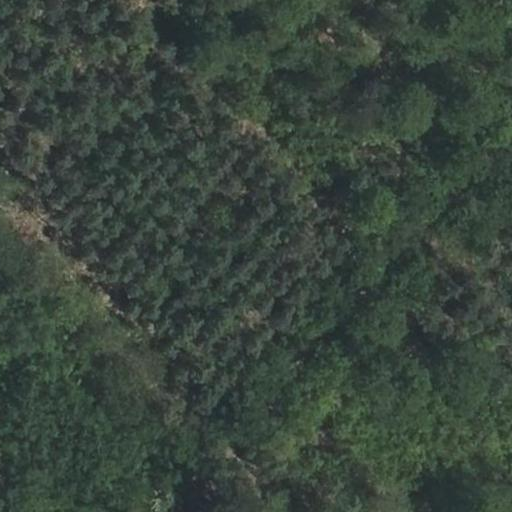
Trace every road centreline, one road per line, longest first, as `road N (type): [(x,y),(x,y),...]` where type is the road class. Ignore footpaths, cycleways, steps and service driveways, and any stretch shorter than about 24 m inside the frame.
road 1 (track): [(173,511),(511,130)]
road 2 (track): [(227,450),(366,487),(511,486)]
